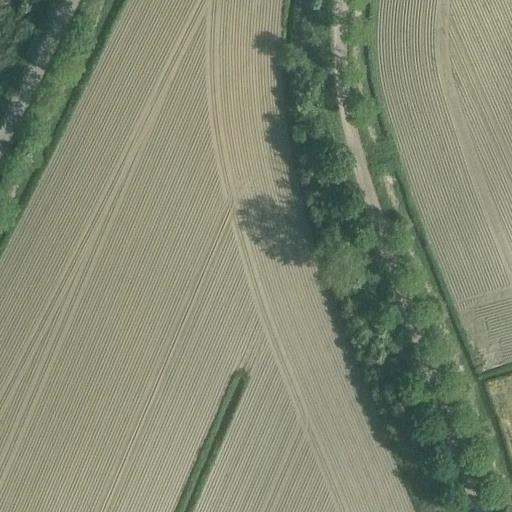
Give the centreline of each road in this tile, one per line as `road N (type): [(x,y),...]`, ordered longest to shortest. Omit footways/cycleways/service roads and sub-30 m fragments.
road 1 (unclassified): [(341,0),(352,137),(482,511)]
road 2 (unclassified): [(0,146),(72,0)]
